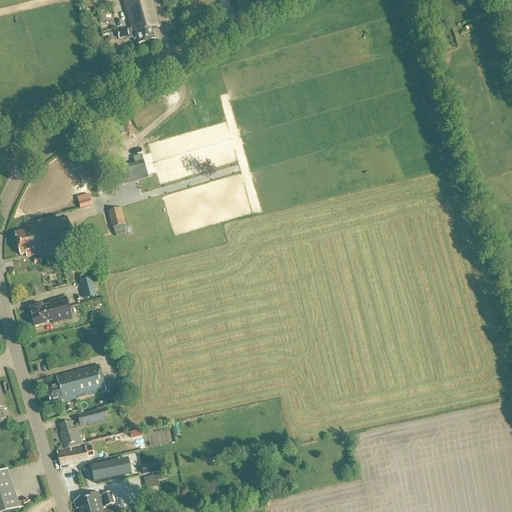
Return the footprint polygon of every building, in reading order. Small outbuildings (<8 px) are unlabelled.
[(118,39),(122,38),(129,37),(129,40),(132,39),(133,43),(136,42),(137,47),(154,43),(151,32),(159,30),(151,0),(139,0),(123,4),(130,30),(127,31),(127,30),(116,32),(118,39)] [(432,2),(427,5),(430,10),(435,7),(432,2)] [(134,165),(115,170),(108,172),(113,187),(120,184),(138,179),(134,165)] [(90,201),(79,205),(81,210),(92,207),(90,201)] [(121,210),(108,213),(111,230),(124,227),(121,210)] [(25,259),(74,247),(67,220),(26,230),(27,233),(15,235),(20,256),(25,255),(25,259)] [(92,283),(80,286),(84,301),(96,298),(92,283)] [(33,319),(32,319),(69,310),(66,298),(50,303),(51,306),(42,308),(42,306),(30,309),(33,319)] [(69,310),(32,319),(30,321),(31,326),(35,328),(47,325),(46,323),(52,321),(53,324),(72,320),(69,310)] [(105,311),(93,314),(95,321),(107,318),(105,311)] [(100,367),(57,378),(59,385),(48,388),(52,404),(63,401),(64,404),(107,392),(100,367)] [(76,415),(80,428),(104,422),(109,421),(106,410),(103,410),(102,408),(96,409),(97,412),(82,416),(82,414),(76,415)] [(64,449),(80,444),(77,434),(76,435),(72,424),(60,428),(62,433),(59,434),(64,449)] [(141,432),(129,434),(131,442),(143,439),(141,432)] [(87,459),(94,457),(91,447),(85,449),(85,450),(71,453),(70,451),(56,452),(60,470),(69,469),(69,466),(88,462),(87,459)] [(91,469),(94,484),(131,476),(128,461),(91,469)] [(141,470),(143,476),(162,472),(161,466),(141,470)] [(0,511),(16,511),(20,511),(8,472),(0,474),(0,511)] [(156,476),(157,483),(165,481),(163,475),(156,476)] [(158,489),(155,477),(143,480),(146,491),(158,489)] [(103,511),(99,494),(82,498),(75,503),(77,511),(103,511)] [(102,496),(105,507),(114,505),(111,494),(102,496)]
